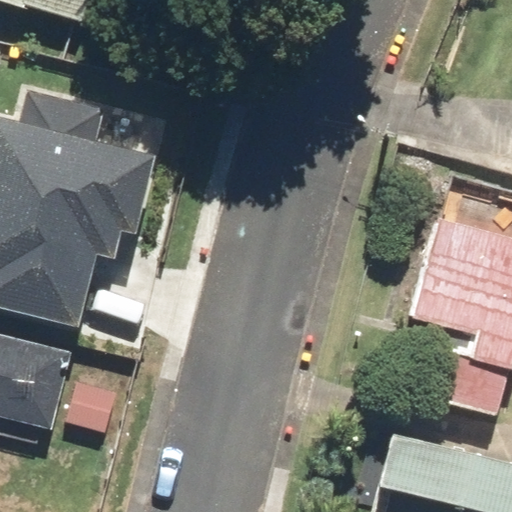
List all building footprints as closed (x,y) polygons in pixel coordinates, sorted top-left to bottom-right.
[(47,0),(101,16),(105,0),(47,0)] [(148,232),(169,163),(3,111),(0,119),(0,296),(96,326),(127,226),(148,232)] [(509,414),(511,400),(511,228),(445,212),(402,387),(509,414)] [(0,330),(0,437),(58,451),(74,383),(82,350),(0,330)] [(76,383),(73,422),(124,427),(127,388),(76,383)] [(511,511),(511,447),(401,417),(374,511),(511,511)] [(103,511),(104,501),(62,497),(60,511),(103,511)]
